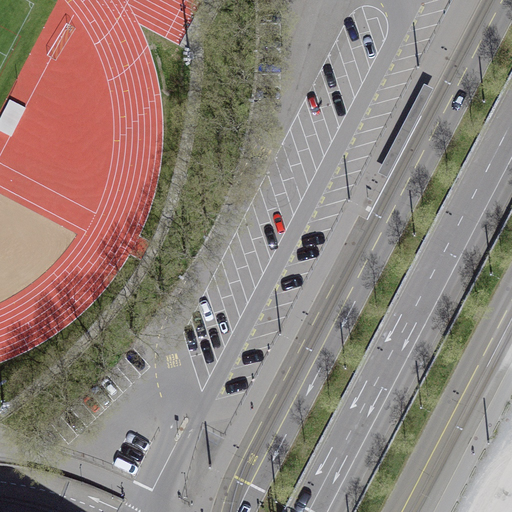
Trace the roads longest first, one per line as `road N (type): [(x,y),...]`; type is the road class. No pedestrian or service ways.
road 1 (primary): [(500,0),(246,483),(239,511)]
road 2 (primary): [(511,135),(313,511)]
road 3 (primary): [(408,511),(511,308)]
